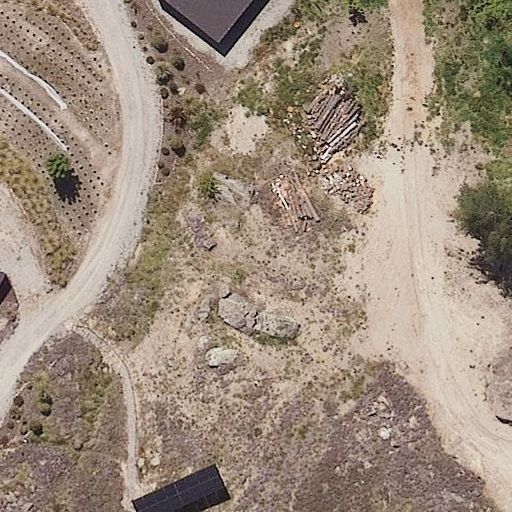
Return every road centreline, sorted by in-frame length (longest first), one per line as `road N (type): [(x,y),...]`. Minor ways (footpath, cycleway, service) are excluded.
road 1 (track): [(410,0),(428,317),(474,426),(511,457)]
road 2 (track): [(97,0),(139,122),(114,223),(49,313)]
road 3 (track): [(0,239),(49,313),(0,379)]
